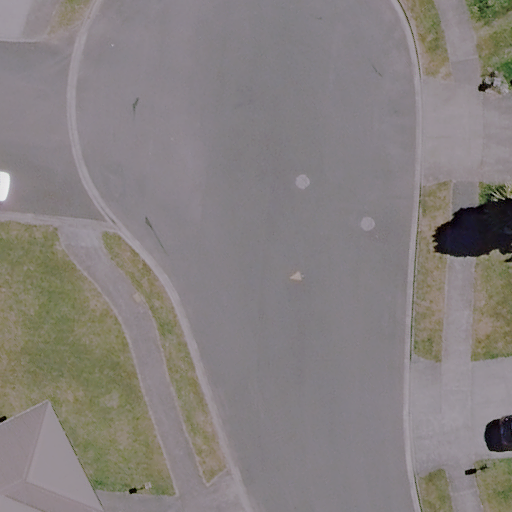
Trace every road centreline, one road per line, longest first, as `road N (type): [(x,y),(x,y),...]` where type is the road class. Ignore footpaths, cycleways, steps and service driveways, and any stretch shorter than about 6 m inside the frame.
road 1 (residential): [(235,115),(338,511)]
road 2 (residential): [(0,104),(95,121),(235,115)]
